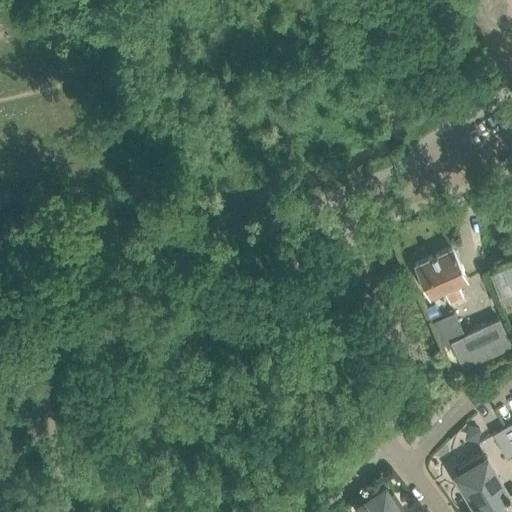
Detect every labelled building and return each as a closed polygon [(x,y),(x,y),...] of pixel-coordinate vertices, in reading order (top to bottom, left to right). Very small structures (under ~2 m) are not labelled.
[(458,283),(467,279),(451,246),(414,263),(430,296),(444,290),(449,301),(463,295),(458,283)] [(499,318),(467,333),(456,309),(431,321),(442,344),(451,340),(463,366),(511,344),(499,318)] [(467,425),(466,432),(470,439),(477,441),(480,427),(467,425)] [(511,453),(511,437),(505,426),(493,433),(507,456),(511,453)] [(458,474),(462,482),(459,484),(472,506),(475,504),(477,508),(478,508),(479,510),(475,511),(477,511),(509,493),(509,492),(507,493),(482,450),(458,464),(462,471),(458,474)] [(404,511),(405,511),(393,493),(390,495),(385,488),(370,498),(369,497),(359,505),(364,511),(404,511)] [(511,511),(511,491),(509,493),(477,511),(511,511)]
